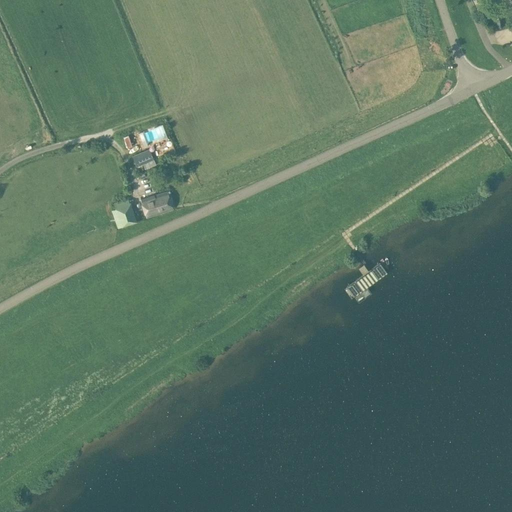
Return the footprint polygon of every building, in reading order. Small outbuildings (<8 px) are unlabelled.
[(128,147),(133,146),(131,135),(125,136),(128,147)] [(132,156),(136,167),(154,159),(149,149),(132,156)] [(174,209),(168,191),(155,196),(155,194),(141,199),(147,218),(174,209)] [(129,202),(128,198),(113,203),(115,208),(111,209),(118,228),(137,222),(131,202),(129,202)] [(408,268),(397,251),(334,293),(345,309),(408,268)]
